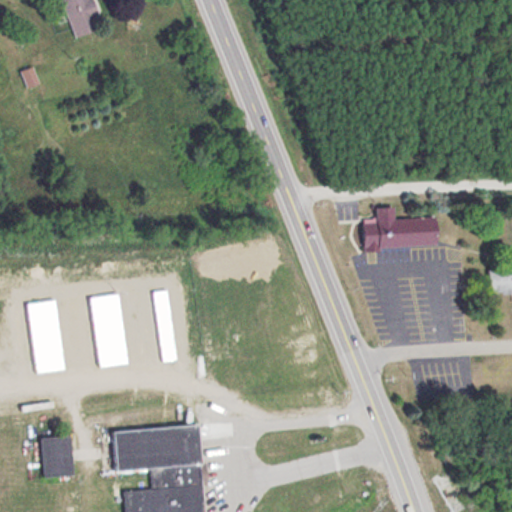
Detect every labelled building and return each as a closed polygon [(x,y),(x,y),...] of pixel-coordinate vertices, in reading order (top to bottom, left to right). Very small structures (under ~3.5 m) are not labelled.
[(53,0),(70,41),(94,32),(81,0),(53,0)] [(16,74),(21,89),(33,85),(29,70),(16,74)] [(371,208),(371,223),(357,224),(358,250),(430,247),(429,218),(389,219),(389,207),(371,208)] [(511,293),(511,267),(482,269),(483,295),(511,293)] [(196,511),(192,426),(104,431),(106,472),(145,470),(146,490),(116,492),(117,511),(196,511)] [(67,437),(35,438),(36,478),(69,477),(67,437)]
